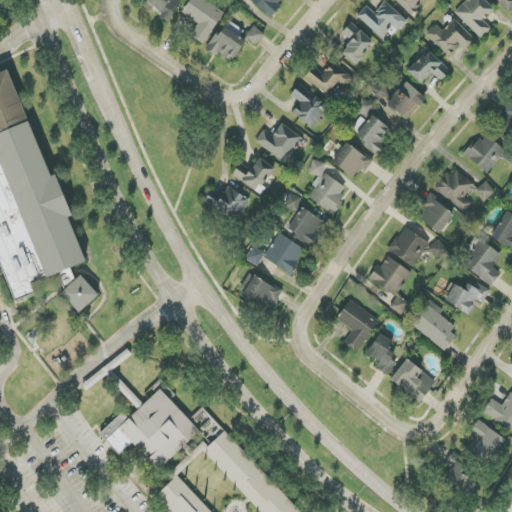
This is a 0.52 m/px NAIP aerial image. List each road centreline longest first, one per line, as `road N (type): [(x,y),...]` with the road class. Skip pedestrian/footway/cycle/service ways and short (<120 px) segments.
road 1 (residential): [(511,47),(453,110),(307,335),(315,366),(401,435),(420,441),(445,426),(490,346)]
road 2 (secondary): [(420,511),(301,412),(209,295),(126,131),(72,0)]
road 3 (secondary): [(36,0),(122,199),(178,297),(290,449),(360,511)]
road 4 (residential): [(291,38),(227,114),(117,35),(108,0)]
